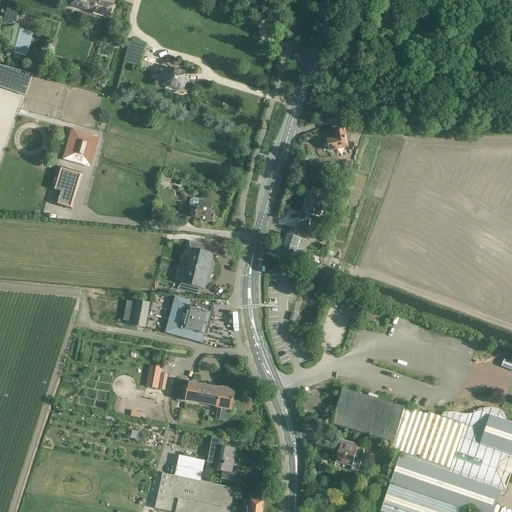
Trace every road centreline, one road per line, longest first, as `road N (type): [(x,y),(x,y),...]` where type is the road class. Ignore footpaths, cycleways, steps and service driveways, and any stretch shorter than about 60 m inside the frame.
road 1 (secondary): [(294,511),(293,441),(261,359),(248,282),(328,0)]
road 2 (track): [(0,284),(84,293),(87,324),(243,354)]
road 3 (track): [(137,0),(131,24),(158,51),(296,105)]
road 4 (track): [(511,326),(333,263)]
road 5 (track): [(345,294),(401,152)]
